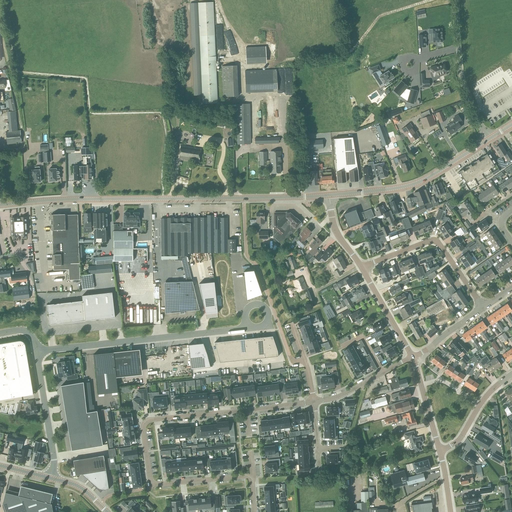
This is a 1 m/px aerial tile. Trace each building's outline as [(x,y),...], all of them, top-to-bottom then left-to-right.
[(194,95),(202,95),(203,104),(218,103),(216,66),(219,66),(219,63),(216,63),(213,2),(190,3),(194,95)] [(433,29),(428,30),(429,35),(431,34),(431,41),(433,41),(433,42),(442,42),(442,29),(433,29)] [(266,47),(246,48),(246,61),(266,60),(266,47)] [(446,72),(444,65),(436,67),(436,66),(430,68),(432,73),(430,73),(432,77),(438,75),(439,77),(443,75),(443,73),(446,72)] [(223,97),(238,96),(237,66),(222,66),(223,97)] [(277,69),(245,71),(246,93),(278,92),(277,69)] [(395,80),(398,76),(395,73),(393,76),(391,73),(393,72),(393,69),(383,71),(384,75),(389,74),(391,77),(387,81),(390,84),(393,81),(394,83),(396,81),(395,80)] [(357,78),(363,87),(369,83),(364,74),(357,78)] [(401,83),(390,95),(396,100),(407,88),(401,83)] [(411,106),(413,112),(430,105),(428,100),(411,106)] [(236,104),(237,145),(251,144),(250,104),(236,104)] [(16,111),(7,112),(9,132),(6,132),(7,145),(22,143),(20,130),(18,131),(16,111)] [(445,121),(442,111),(436,113),(439,123),(445,121)] [(436,124),(432,115),(420,119),(423,129),(436,124)] [(454,131),(461,127),(458,123),(462,121),(458,115),(453,118),(455,121),(446,127),(451,135),(455,132),(454,131)] [(407,138),(408,138),(411,143),(419,137),(415,132),(416,132),(410,123),(401,130),(407,138)] [(382,128),(377,130),(383,148),(388,146),(382,128)] [(358,170),(353,137),(334,139),(336,173),(346,172),(349,172),(350,182),(359,181),(358,170)] [(309,150),(323,148),(323,140),(308,141),(309,150)] [(501,145),(500,146),(500,145),(497,146),(498,147),(495,149),(500,157),(504,155),(510,164),(511,162),(511,157),(509,152),(506,153),(501,145)] [(181,146),(179,158),(192,160),(192,161),(199,162),(201,149),(181,146)] [(259,166),(268,165),(271,165),(272,173),(280,173),(280,164),(281,164),(281,151),(270,152),(270,161),(268,161),(267,152),(259,152),(259,166)] [(489,153),(481,158),(492,176),(502,170),(502,169),(499,164),(497,165),(489,153)] [(83,166),(74,166),(74,179),(81,179),(81,174),(83,174),(83,179),(93,178),(90,155),(90,154),(83,154),(83,155),(83,166)] [(408,157),(406,158),(405,155),(397,157),(399,162),(402,168),(403,168),(404,172),(410,170),(408,162),(409,162),(408,157)] [(485,181),(492,176),(481,158),(474,162),(485,181)] [(497,161),(499,164),(502,169),(506,167),(503,162),(501,158),(497,161)] [(372,173),(375,172),(374,165),(373,161),(368,162),(369,168),(363,168),(365,181),(369,180),(369,181),(372,180),(372,179),(373,179),(372,173)] [(478,185),(485,181),(474,162),(465,168),(470,175),(471,174),(478,185)] [(379,163),(374,165),(375,172),(379,172),(380,178),(381,178),(381,179),(384,178),(384,177),(388,176),(387,171),(388,171),(387,166),(385,166),(385,165),(380,166),(379,163)] [(29,172),(30,181),(33,181),(33,183),(40,182),(40,170),(39,170),(39,167),(35,167),(36,170),(32,171),(32,172),(29,172)] [(469,191),(478,185),(471,174),(470,175),(465,168),(457,173),(469,191)] [(49,169),(49,181),(57,181),(57,179),(60,179),(59,170),(56,170),(56,169),(49,169)] [(327,170),(323,171),(323,173),(321,173),(321,174),(320,174),(320,179),(319,179),(318,179),(319,184),(334,183),(334,177),(332,178),(331,176),(332,176),(331,171),(328,171),(327,170)] [(309,177),(309,184),(310,184),(310,185),(315,185),(318,185),(318,184),(319,184),(318,179),(319,179),(320,179),(320,174),(320,171),(318,171),(309,171),(309,177)] [(346,182),(346,172),(336,173),(337,183),(346,182)] [(504,179),(502,180),(503,182),(508,189),(511,186),(511,184),(509,179),(506,181),(504,179)] [(501,184),(498,186),(503,193),(508,189),(503,182),(502,180),(500,182),(501,184)] [(436,196),(436,195),(437,198),(442,196),(441,194),(444,192),(440,183),(433,186),(436,196)] [(486,188),(487,190),(488,189),(493,197),(499,194),(493,186),(489,188),(487,185),(485,187),(486,188)] [(423,190),(414,194),(415,197),(417,201),(419,206),(420,207),(424,205),(426,210),(434,207),(427,189),(424,191),(423,190)] [(481,192),(482,193),(483,193),(488,201),(493,197),(488,189),(487,190),(484,192),(482,189),(480,190),(481,192)] [(483,204),(488,201),(483,193),(482,193),(478,196),(476,193),(474,194),(476,197),(477,196),(483,204)] [(413,202),(417,201),(415,197),(407,198),(408,208),(414,207),(413,202)] [(398,213),(402,211),(397,200),(390,202),(393,210),(396,209),(398,213)] [(477,219),(472,213),(474,212),(467,201),(460,205),(462,208),(457,210),(462,218),(467,215),(468,216),(467,217),(471,223),(477,219)] [(426,210),(424,205),(420,207),(407,214),(410,219),(411,218),(416,216),(426,210)] [(385,210),(384,210),(382,206),(378,207),(378,206),(376,207),(376,208),(375,208),(376,212),(375,212),(377,217),(383,214),(384,218),(387,217),(390,224),(395,222),(391,211),(386,213),(385,210)] [(343,214),(348,227),(361,223),(360,222),(372,218),(369,209),(357,213),(356,210),(348,212),(345,211),(343,214)] [(435,218),(440,220),(443,213),(443,211),(439,209),(435,218)] [(124,227),(131,227),(132,213),(128,213),(128,212),(127,212),(126,212),(125,212),(125,213),(124,213),(124,221),(124,227)] [(85,222),(85,226),(81,226),(82,233),(85,233),(86,235),(89,235),(89,233),(91,233),(91,226),(90,226),(90,222),(92,222),(91,217),(91,213),(84,213),(84,217),(84,222),(85,222)] [(107,227),(107,213),(94,213),(95,242),(108,241),(107,231),(108,231),(108,227),(107,227)] [(274,213),(274,235),(273,236),(273,237),(273,238),(273,244),(279,249),(294,233),(292,232),(295,228),(297,230),(300,226),(301,226),(302,224),(296,218),(296,219),(290,213),(274,213)] [(81,276),(78,215),(67,215),(67,214),(51,215),(51,226),(51,230),(52,230),(53,254),(52,255),(52,265),(54,265),(54,269),(68,268),(69,281),(75,281),(81,280),(81,277),(81,276)] [(219,252),(219,218),(214,218),(213,215),(207,215),(207,218),(201,218),(202,252),(219,252)] [(19,219),(19,234),(21,234),(21,236),(27,235),(27,230),(27,222),(26,222),(26,217),(20,218),(20,219),(19,219)] [(164,296),(196,294),(192,282),(186,256),(188,256),(188,252),(201,252),(201,218),(187,218),(187,217),(181,217),(181,218),(160,219),(161,257),(175,256),(175,261),(182,261),(187,282),(164,283),(164,296)] [(219,218),(219,252),(235,252),(235,239),(227,239),(227,217),(219,218)] [(19,234),(19,219),(17,219),(16,218),(11,218),(11,223),(10,223),(11,231),(12,231),(12,236),(17,236),(17,235),(19,234)] [(376,230),(374,225),(380,223),(378,218),(370,221),(372,224),(362,227),(365,234),(366,233),(366,235),(365,236),(367,237),(368,237),(369,238),(370,237),(376,234),(374,230),(376,230)] [(474,224),(466,230),(469,234),(477,229),(479,227),(482,231),(489,226),(485,220),(478,225),(475,226),(474,224)] [(424,233),(432,229),(429,221),(421,224),(424,233)] [(443,233),(453,227),(454,226),(452,222),(448,225),(447,223),(440,228),(443,233)] [(415,236),(424,233),(421,224),(412,228),(415,236)] [(302,248),(306,244),(304,242),(308,237),(307,236),(311,232),(306,227),(300,234),(302,237),(297,243),(302,248)] [(453,227),(443,233),(446,238),(454,233),(452,230),(454,229),(453,227)] [(488,239),(495,235),(491,229),(485,234),(488,239)] [(397,233),(400,242),(409,238),(405,230),(397,233)] [(114,250),(114,256),(114,261),(133,261),(132,249),(133,249),(132,231),(113,231),(114,250)] [(397,233),(389,237),(392,245),(400,242),(397,233)] [(384,234),(378,237),(377,237),(377,238),(375,238),(376,241),(368,243),(371,249),(372,249),(372,250),(373,253),(374,252),(376,251),(377,252),(379,251),(379,250),(383,248),(380,241),(383,240),(384,243),(387,242),(386,239),(385,237),(384,234)] [(495,235),(488,239),(492,244),(499,240),(495,235)] [(477,236),(473,240),(475,242),(476,244),(477,246),(482,243),(481,244),(478,239),(479,239),(477,236)] [(289,247),(296,240),(294,237),(286,245),(289,247)] [(313,256),(317,252),(315,250),(322,242),(317,238),(310,246),(312,249),(309,252),(313,256)] [(453,248),(464,241),(462,238),(459,241),(457,238),(450,243),(453,248)] [(502,245),(499,240),(492,244),(489,246),(491,248),(493,246),(496,250),(502,245)] [(462,253),(467,250),(465,247),(464,248),(462,245),(465,243),(464,241),(453,248),(457,253),(460,251),(462,253)] [(325,261),(333,252),(328,248),(321,255),(319,253),(315,258),(319,261),(322,258),(325,261)] [(430,252),(424,254),(427,264),(430,270),(431,269),(430,266),(432,266),(430,260),(433,259),(430,252)] [(463,263),(471,258),(474,255),(472,253),(469,255),(467,253),(460,258),(463,263)] [(425,262),(425,264),(427,264),(424,254),(417,257),(420,264),(425,262)] [(114,261),(114,256),(95,258),(96,264),(114,262),(114,261)] [(297,268),(293,256),(288,258),(289,262),(289,261),(290,265),(289,265),(288,261),(285,262),(287,268),(291,267),(292,270),(297,268)] [(336,277),(343,274),(341,271),(346,268),(343,263),(344,262),(340,256),(334,260),(339,269),(333,272),(336,277)] [(471,258),(463,263),(467,268),(474,263),(471,258)] [(409,271),(415,268),(412,259),(405,261),(409,271)] [(391,279),(389,273),(393,271),(395,275),(399,274),(396,264),(395,264),(394,260),(390,262),(391,266),(392,268),(388,269),(387,268),(379,271),(383,282),(391,279)] [(504,270),(499,263),(497,260),(495,262),(498,265),(494,267),(499,274),(504,270)] [(504,270),(509,266),(505,260),(499,263),(504,270)] [(402,273),(409,271),(405,261),(399,264),(402,273)] [(96,264),(90,265),(90,271),(114,268),(114,262),(96,264)] [(285,272),(282,264),(275,267),(281,282),(284,281),(281,274),(285,272)] [(434,272),(439,268),(437,265),(431,269),(430,270),(431,274),(434,272)] [(441,282),(449,276),(445,269),(438,274),(442,279),(439,280),(441,282)] [(486,273),(490,280),(495,276),(491,269),(486,273)] [(9,270),(5,270),(5,274),(4,275),(4,277),(5,279),(8,278),(8,277),(10,277),(10,281),(11,281),(12,283),(27,281),(26,272),(13,274),(13,270),(10,270),(9,270)] [(261,292),(254,270),(244,271),(246,293),(247,293),(247,299),(260,294),(260,292),(261,292)] [(434,272),(431,274),(428,276),(430,280),(437,276),(434,272)] [(485,283),(490,280),(486,273),(481,276),(480,276),(485,283)] [(81,284),(93,283),(92,274),(81,276),(81,277),(81,284)] [(480,287),(485,283),(480,276),(481,276),(479,274),(477,275),(478,278),(475,280),(480,287)] [(336,284),(339,289),(348,283),(350,287),(359,282),(355,276),(347,281),(345,279),(336,284)] [(449,276),(441,282),(442,284),(444,282),(447,287),(454,283),(449,276)] [(297,292),(306,288),(302,278),(293,281),(296,288),(293,289),(292,288),(291,288),(290,288),(289,289),(288,290),(287,291),(288,292),(289,293),(290,294),(291,294),(292,293),(293,292),(293,291),(297,290),(297,292)] [(392,296),(404,289),(402,286),(407,283),(410,281),(409,279),(408,279),(402,281),(397,283),(398,285),(393,288),(393,287),(389,290),(392,296)] [(214,282),(199,284),(205,313),(213,313),(213,312),(217,312),(217,313),(218,313),(214,282)] [(14,301),(30,298),(28,286),(12,288),(14,301)] [(359,293),(364,291),(362,287),(354,291),(354,290),(352,291),(353,292),(350,294),(351,297),(354,295),(355,296),(359,293)] [(442,297),(448,292),(446,288),(439,293),(442,297)] [(457,301),(463,297),(459,290),(452,294),(456,300),(454,301),(455,302),(457,301)] [(365,294),(364,291),(359,293),(355,296),(354,295),(353,296),(351,297),(352,298),(350,299),(350,298),(345,300),(343,301),(348,310),(354,306),(352,302),(353,301),(355,299),(356,300),(365,295),(364,294),(365,294)] [(50,325),(115,317),(112,292),(82,296),(83,301),(48,305),(50,325)] [(443,299),(445,303),(446,302),(445,301),(451,296),(448,292),(442,297),(443,299)] [(397,304),(401,302),(403,305),(404,305),(412,301),(411,297),(408,298),(405,293),(394,299),(397,304)] [(196,294),(164,296),(165,314),(180,312),(180,314),(185,313),(185,312),(199,310),(196,294)] [(453,304),(455,306),(456,305),(458,303),(461,308),(468,303),(463,297),(457,301),(455,302),(453,304)] [(412,313),(409,308),(417,304),(417,303),(421,301),(420,299),(415,300),(412,301),(404,305),(405,307),(401,310),(403,313),(401,314),(404,318),(412,313)] [(449,307),(453,314),(458,310),(455,306),(453,304),(449,307)] [(511,318),(508,313),(511,310),(507,304),(502,308),(508,317),(506,318),(509,321),(511,318)] [(120,307),(120,325),(150,325),(149,310),(148,310),(148,307),(137,307),(137,309),(129,309),(129,310),(124,310),(124,307),(120,307)] [(505,315),(506,318),(508,317),(502,308),(497,311),(501,318),(505,315)] [(451,316),(446,309),(442,312),(447,319),(451,316)] [(360,319),(363,317),(359,310),(351,314),(349,310),(342,314),(344,317),(349,315),(353,323),(356,321),(357,323),(358,324),(361,322),(361,321),(360,319)] [(497,311),(492,315),(496,321),(498,320),(501,318),(497,311)] [(447,319),(442,312),(438,315),(443,321),(447,319)] [(443,321),(438,315),(434,318),(438,325),(443,321)] [(502,326),(500,322),(498,324),(496,321),(492,315),(487,318),(491,325),(494,323),(496,325),(498,328),(502,326)] [(309,325),(308,320),(310,319),(309,316),(301,319),(302,322),(298,323),(300,329),(311,325),(309,325)] [(413,332),(426,324),(423,319),(417,322),(417,321),(414,322),(409,325),(413,332)] [(372,339),(374,338),(381,334),(383,333),(382,329),(384,328),(383,326),(381,321),(379,323),(379,322),(378,323),(372,326),(376,333),(370,336),(372,339)] [(487,328),(482,321),(477,325),(482,331),(483,334),(482,335),(484,338),(488,336),(483,330),(487,328)] [(426,324),(413,332),(417,339),(422,336),(419,331),(421,330),(422,331),(427,327),(426,324)] [(313,330),(311,325),(300,329),(302,334),(313,330)] [(483,334),(482,331),(477,325),(475,326),(474,325),(471,327),(472,328),(476,335),(479,333),(481,336),(482,335),(483,334)] [(474,336),(476,335),(472,328),(471,327),(468,329),(469,330),(467,332),(471,338),(473,341),(475,340),(476,339),(474,336)] [(430,337),(437,331),(434,328),(427,334),(430,337)] [(313,336),(311,331),(313,330),(302,334),(304,339),(313,336)] [(466,342),(471,338),(467,332),(462,335),(463,338),(461,339),(464,343),(466,342)] [(508,339),(504,332),(498,337),(502,343),(503,342),(508,339)] [(381,335),(381,334),(374,338),(377,342),(380,340),(383,346),(392,341),(391,339),(392,339),(390,335),(389,335),(388,334),(382,337),(381,335)] [(278,351),(273,336),(214,343),(220,363),(278,357),(278,351)] [(313,336),(304,339),(305,344),(316,340),(314,341),(313,336)] [(309,348),(318,345),(316,340),(305,344),(306,344),(307,344),(309,348)] [(452,341),(451,342),(450,344),(449,345),(452,348),(450,350),(453,353),(455,352),(457,354),(462,351),(464,353),(469,350),(461,340),(458,343),(455,340),(454,341),(452,341)] [(0,399),(33,394),(25,346),(24,343),(23,342),(21,341),(20,341),(19,341),(0,344),(0,399)] [(328,342),(321,344),(322,347),(325,346),(326,350),(331,349),(328,342)] [(191,369),(211,367),(207,354),(203,343),(188,345),(191,369)] [(311,354),(320,351),(318,345),(309,348),(311,354)] [(355,345),(343,351),(345,355),(346,354),(347,356),(354,352),(357,350),(355,345)] [(386,351),(390,358),(398,353),(395,346),(386,351)] [(354,352),(347,356),(347,357),(348,357),(350,360),(360,355),(357,350),(354,352)] [(114,353),(116,375),(140,373),(138,351),(114,353)] [(507,361),(511,358),(508,351),(502,355),(507,361)] [(114,352),(94,354),(98,394),(118,392),(116,375),(114,353),(114,352)] [(449,360),(453,355),(449,352),(448,352),(446,354),(445,353),(444,354),(443,353),(441,356),(442,357),(441,359),(436,365),(441,369),(446,362),(443,360),(444,358),(445,357),(449,360)] [(490,372),(495,369),(490,362),(488,358),(484,360),(482,359),(481,360),(476,352),(474,354),(481,365),(483,364),(484,366),(485,367),(486,366),(490,372)] [(360,355),(350,360),(349,361),(351,364),(351,363),(352,365),(362,359),(360,355)] [(441,359),(436,355),(431,361),(436,365),(441,359)] [(74,356),(66,358),(66,362),(65,362),(64,361),(62,362),(62,363),(57,364),(58,366),(57,367),(57,370),(58,369),(58,370),(70,368),(69,362),(75,361),(74,356)] [(496,358),(490,362),(495,369),(501,365),(496,358)] [(353,368),(354,370),(365,364),(362,359),(352,365),(353,368)] [(450,375),(454,369),(459,362),(456,360),(451,367),(449,365),(445,372),(450,375)] [(479,363),(477,361),(470,372),(472,374),(474,372),(473,371),(478,365),(479,367),(481,366),(479,363)] [(355,372),(357,377),(365,373),(364,372),(366,371),(364,367),(367,366),(366,364),(365,364),(354,370),(355,372)] [(70,368),(58,370),(58,371),(58,374),(59,374),(59,377),(64,376),(64,377),(67,376),(69,375),(69,380),(78,378),(77,374),(71,375),(70,368)] [(459,372),(458,371),(457,370),(455,369),(454,369),(450,375),(455,379),(459,372)] [(463,371),(460,369),(458,371),(459,372),(455,379),(460,382),(465,375),(462,373),(463,371)] [(332,373),(332,375),(326,376),(328,388),(333,388),(333,387),(334,387),(333,381),(338,380),(337,372),(332,373)] [(328,388),(326,376),(326,377),(321,378),(320,375),(316,376),(317,384),(321,383),(322,389),(323,389),(328,388)] [(469,388),(473,381),(468,377),(464,384),(469,388)] [(297,386),(301,386),(299,378),(295,378),(296,381),(290,382),(292,393),(292,394),(298,393),(297,386)] [(284,379),(280,379),(280,380),(282,387),(282,388),(285,388),(286,394),(287,394),(287,395),(292,394),(291,393),(292,393),(290,382),(284,383),(284,379)] [(398,382),(392,383),(387,384),(389,391),(394,390),(394,389),(400,387),(408,385),(406,379),(398,381),(398,382)] [(278,382),(272,383),(274,395),(277,394),(279,394),(278,388),(282,387),(280,380),(277,381),(278,382)] [(474,391),(479,384),(473,381),(469,388),(474,391)] [(84,382),(61,386),(72,450),(102,444),(97,411),(87,413),(84,382)] [(373,396),(388,391),(387,386),(372,390),(373,396)] [(412,396),(410,390),(409,390),(409,389),(393,394),(392,394),(393,396),(393,395),(393,397),(398,396),(399,400),(411,397),(412,396)] [(134,400),(132,400),(133,404),(134,404),(134,408),(137,408),(137,410),(141,409),(141,408),(143,408),(143,402),(147,401),(146,390),(137,391),(138,399),(134,400)] [(166,394),(159,395),(160,407),(162,407),(162,408),(166,408),(166,407),(167,407),(166,398),(169,397),(169,391),(165,391),(166,394)] [(218,392),(212,392),(213,404),(219,404),(218,398),(222,397),(220,391),(218,391),(218,392)] [(152,393),(149,393),(150,399),(153,399),(153,403),(152,403),(153,407),(154,407),(154,408),(160,407),(159,395),(153,396),(152,393)] [(174,393),(170,394),(171,401),(174,400),(175,408),(181,407),(180,396),(179,396),(180,398),(174,398),(174,393)] [(372,409),(387,405),(385,397),(370,401),(372,409)] [(397,411),(399,411),(399,412),(414,408),(411,399),(405,401),(405,400),(387,405),(388,406),(386,407),(385,409),(386,411),(388,412),(389,411),(390,412),(393,411),(394,413),(398,412),(397,411)] [(33,401),(27,402),(28,408),(26,408),(27,415),(38,413),(37,406),(33,407),(33,405),(33,401)] [(330,407),(326,408),(326,412),(327,412),(327,415),(328,415),(328,418),(340,418),(339,414),(338,414),(338,408),(330,408),(330,407)] [(361,419),(371,416),(369,410),(359,413),(361,419)] [(126,411),(120,412),(120,415),(121,415),(122,421),(132,419),(131,413),(126,414),(126,411)] [(308,412),(302,413),(304,423),(307,423),(308,425),(312,425),(311,414),(309,414),(308,412)] [(414,419),(413,419),(412,412),(402,414),(403,418),(407,417),(408,421),(414,419)] [(392,424),(401,421),(399,415),(396,416),(384,419),(386,425),(392,423),(392,424)] [(498,424),(497,421),(493,419),(492,420),(489,418),(489,419),(488,419),(487,421),(487,422),(487,423),(485,423),(482,428),(492,434),(495,428),(498,424)] [(408,421),(406,421),(408,427),(416,425),(415,419),(413,419),(414,419),(408,421)] [(261,421),(262,431),(259,431),(259,436),(265,435),(264,431),(268,431),(267,420),(261,421)] [(197,439),(208,438),(206,426),(200,426),(201,432),(196,433),(197,439)] [(168,427),(162,428),(163,433),(157,434),(158,440),(164,439),(163,437),(169,437),(168,427)] [(331,438),(331,440),(338,440),(337,435),(335,435),(335,431),(324,432),(324,438),(331,438)] [(422,443),(422,442),(423,442),(422,438),(421,437),(415,439),(413,431),(404,434),(405,440),(409,439),(413,453),(422,450),(420,445),(422,443)] [(474,441),(485,448),(486,445),(488,447),(491,442),(483,438),(482,437),(478,434),(474,441)] [(7,440),(23,444),(24,438),(8,435),(7,440)] [(135,435),(123,437),(124,437),(125,442),(124,442),(124,446),(131,445),(130,442),(135,441),(135,435)] [(302,437),(295,437),(296,441),(297,441),(298,447),(308,446),(308,440),(302,440),(302,437)] [(34,461),(41,463),(44,453),(39,452),(41,443),(36,441),(33,452),(36,453),(34,461)] [(264,446),(263,447),(264,454),(265,454),(265,455),(268,454),(269,458),(279,457),(278,453),(275,452),(274,446),(271,446),(271,445),(267,446),(267,447),(264,447),(264,446)] [(17,459),(19,449),(17,448),(17,450),(10,448),(8,458),(9,458),(9,459),(13,460),(13,459),(15,460),(15,459),(17,459)] [(129,448),(120,449),(121,455),(124,454),(125,460),(138,458),(137,450),(130,451),(129,448)] [(30,457),(31,450),(28,449),(28,451),(22,449),(21,449),(19,449),(17,459),(19,460),(18,461),(19,461),(25,462),(27,456),(30,457)] [(337,458),(341,457),(340,451),(330,452),(330,455),(327,456),(327,457),(326,457),(326,464),(331,463),(331,464),(334,464),(334,463),(337,463),(337,458)] [(484,464),(487,463),(479,453),(475,456),(469,453),(465,459),(473,464),(475,461),(477,461),(477,460),(483,463),(484,464)] [(495,453),(492,459),(500,464),(503,459),(495,453)] [(73,460),(76,475),(82,474),(106,470),(104,455),(73,460)] [(227,457),(228,469),(234,468),(234,462),(237,461),(236,455),(233,455),(233,457),(227,457)] [(206,463),(205,456),(202,457),(202,459),(197,460),(197,470),(198,470),(198,469),(203,469),(203,463),(206,463)] [(211,470),(216,470),(215,458),(206,459),(207,467),(210,467),(211,470)] [(172,472),(171,459),(165,460),(165,459),(161,459),(162,467),(166,467),(166,472),(172,472)] [(279,459),(270,460),(270,464),(265,464),(266,472),(271,472),(271,473),(276,472),(276,471),(277,471),(276,467),(280,465),(279,459)] [(428,459),(413,463),(415,473),(416,472),(417,474),(418,479),(426,477),(424,471),(431,469),(430,465),(431,465),(430,462),(429,459),(428,459)] [(299,465),(299,471),(297,471),(297,474),(302,474),(302,471),(310,470),(309,464),(299,465)] [(478,478),(483,477),(481,465),(471,467),(472,474),(477,473),(478,478)] [(403,467),(389,472),(393,488),(407,484),(407,486),(419,483),(418,479),(417,474),(406,477),(403,467)] [(106,470),(82,474),(97,488),(99,489),(100,489),(102,489),(104,489),(104,490),(109,489),(106,470)] [(470,483),(474,482),(473,476),(464,477),(464,478),(460,479),(461,485),(470,483)] [(279,484),(269,485),(269,486),(264,487),(265,493),(276,493),(276,489),(279,489),(279,484)] [(2,505),(4,511),(53,511),(52,504),(50,504),(53,494),(21,486),(19,496),(6,492),(2,505)] [(479,494),(476,494),(472,495),(471,494),(471,495),(470,495),(469,495),(468,495),(463,496),(464,498),(463,498),(464,501),(464,503),(470,502),(470,503),(475,503),(475,502),(477,501),(477,497),(479,497),(479,494)] [(227,496),(228,506),(236,506),(235,503),(240,503),(239,501),(240,501),(240,496),(239,496),(233,496),(233,495),(228,495),(228,496),(227,496)] [(422,497),(423,501),(411,503),(412,511),(433,511),(434,509),(433,509),(431,496),(422,497)] [(210,498),(204,498),(206,511),(215,510),(214,503),(211,503),(210,498)] [(193,511),(195,511),(194,500),(188,500),(188,505),(186,505),(186,507),(186,511),(193,511)] [(127,511),(135,511),(137,510),(133,506),(135,504),(132,501),(126,507),(129,510),(127,511)] [(172,502),(172,511),(186,511),(186,507),(180,508),(180,501),(172,502)] [(368,511),(368,503),(363,503),(356,503),(357,510),(351,510),(351,511),(368,511)]
